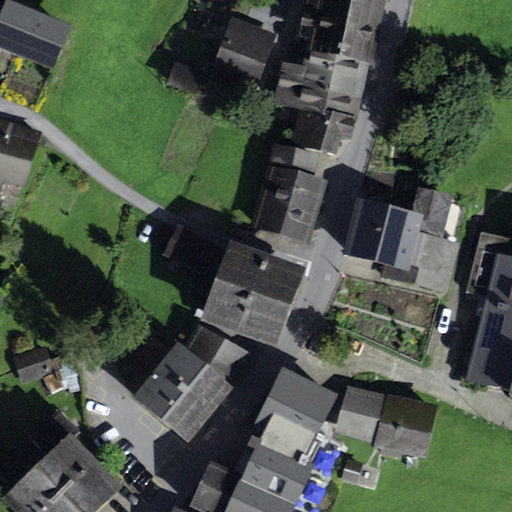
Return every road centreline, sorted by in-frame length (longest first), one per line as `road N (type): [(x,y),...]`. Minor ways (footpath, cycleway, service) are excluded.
road 1 (residential): [(322,273),(219,241),(116,191),(30,116),(0,106)]
road 2 (residential): [(162,511),(302,322),(322,273)]
road 3 (residential): [(322,273),(399,0)]
